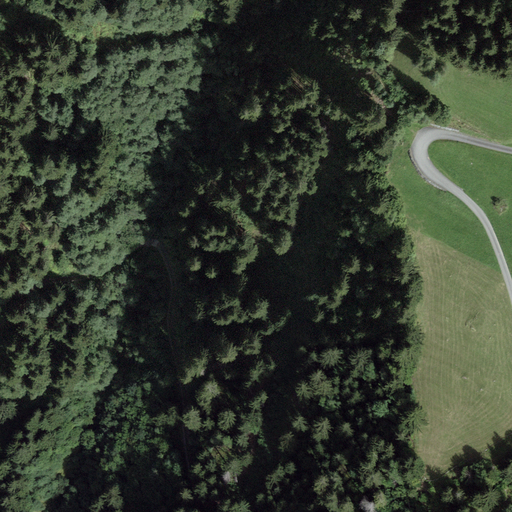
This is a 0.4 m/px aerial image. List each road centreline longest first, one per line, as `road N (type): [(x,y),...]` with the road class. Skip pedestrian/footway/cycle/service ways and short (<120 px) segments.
road 1 (track): [(193,511),(170,328),(175,284),(157,243),(136,245),(105,269),(0,300)]
road 2 (unclassified): [(511,295),(487,224),(421,154),(426,140),(440,134),(511,151)]
